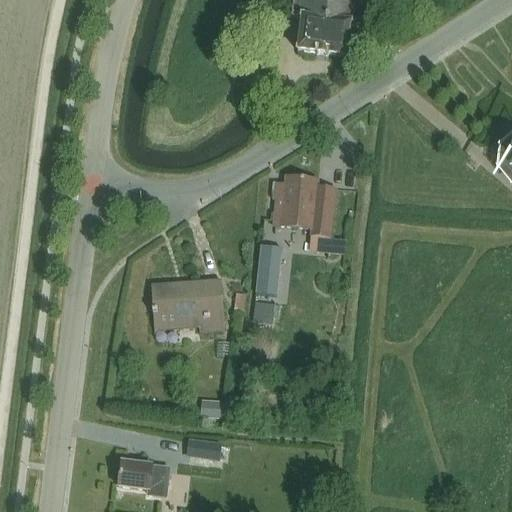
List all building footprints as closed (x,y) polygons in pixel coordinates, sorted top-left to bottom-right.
[(369,19),(370,0),(295,0),(293,19),(303,20),(299,54),(318,56),(318,57),(329,58),(348,60),(352,26),(369,19)] [(277,202),(274,229),(312,233),(311,240),(331,242),(337,192),(318,191),(319,184),(286,180),(286,187),(276,186),(274,202),(277,202)] [(282,251),(262,249),(257,298),(277,300),(282,251)] [(200,335),(237,333),(236,326),(224,327),(221,283),(152,288),(155,325),(199,322),(200,335)] [(228,405),(202,403),(201,421),(227,423),(228,405)] [(221,464),(223,448),(191,445),(190,461),(221,464)] [(150,494),(149,499),(169,502),(172,471),(121,466),(119,490),(150,494)]
